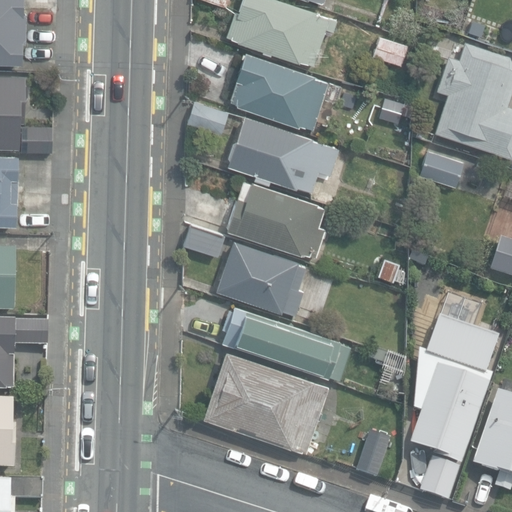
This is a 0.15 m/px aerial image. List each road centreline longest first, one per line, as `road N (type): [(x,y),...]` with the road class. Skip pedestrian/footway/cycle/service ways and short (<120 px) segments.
road 1 (secondary): [(126,0),(115,474)]
road 2 (residential): [(271,511),(158,475),(115,474)]
